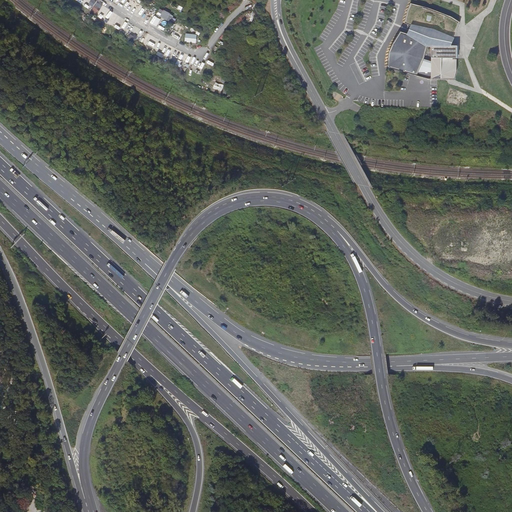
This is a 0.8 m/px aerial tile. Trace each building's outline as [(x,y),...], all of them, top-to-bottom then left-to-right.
[(97,2),(92,11),(97,14),(103,5),(97,2)] [(451,46),(451,44),(452,39),(453,37),(454,37),(458,26),(459,25),(459,23),(460,22),(452,17),(429,8),(410,3),(407,11),(406,14),(404,23),(413,26),(423,29),(421,38),(400,32),(393,44),(388,52),(387,67),(417,76),(418,72),(427,52),(431,52),(431,72),(431,79),(454,79),(456,71),(456,46),(451,46)] [(171,21),(174,14),(160,8),(157,15),(171,21)] [(130,25),(127,31),(133,33),(136,28),(130,25)] [(185,41),(196,42),(198,34),(186,33),(185,41)] [(128,41),(133,44),(137,37),(131,34),(128,41)] [(427,52),(418,72),(431,72),(431,52),(427,52)]
